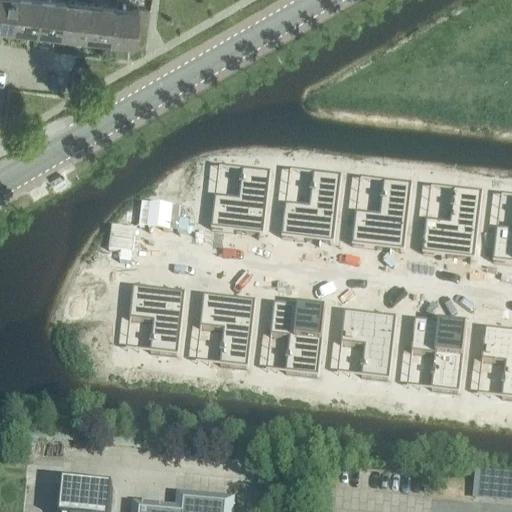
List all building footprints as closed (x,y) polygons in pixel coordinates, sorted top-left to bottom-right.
[(0,0),(0,27),(13,29),(16,0),(0,0)] [(37,32),(40,0),(16,0),(13,29),(37,32)] [(61,35),(65,0),(62,0),(40,0),(37,32),(61,35)] [(85,38),(89,3),(65,0),(61,35),(85,38)] [(108,41),(113,6),(89,3),(85,38),(108,41)] [(133,44),(137,9),(113,6),(108,41),(133,44)] [(212,233),(264,239),(271,178),(219,171),(212,233)] [(282,242),(334,248),(341,186),(289,180),(282,242)] [(352,250),(404,256),(412,194),(360,188),(352,250)] [(423,258),(475,264),(482,202),(430,196),(423,258)] [(493,266),(511,268),(511,205),(500,204),(493,266)] [(127,354),(178,360),(186,298),(134,292),(127,354)] [(197,362),(249,368),(256,306),(204,300),(197,362)] [(267,370),(319,376),(326,314),(274,308),(267,370)] [(337,378),(389,384),(397,322),(345,316),(337,378)] [(408,386),(460,392),(467,330),(415,324),(408,386)] [(478,394),(511,398),(511,335),(485,332),(478,394)] [(110,511),(112,490),(64,486),(63,490),(61,511),(110,511)] [(233,511),(235,502),(177,496),(176,511),(134,507),(133,511),(233,511)]
